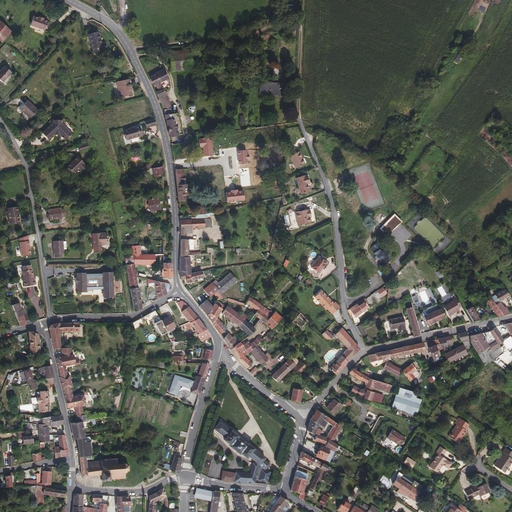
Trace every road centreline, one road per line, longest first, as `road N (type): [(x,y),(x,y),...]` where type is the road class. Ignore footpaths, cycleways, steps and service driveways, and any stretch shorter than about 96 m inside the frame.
road 1 (track): [(474,326),(435,259),(458,242),(453,233),(414,191),(298,116),(299,0)]
road 2 (tertiary): [(179,288),(168,150),(150,91),(118,30)]
road 3 (residential): [(366,350),(343,311),(333,205),(298,116)]
road 4 (residential): [(49,320),(25,162),(0,118)]
road 5 (track): [(129,49),(200,41),(298,48)]
road 6 (residential): [(366,350),(511,318)]
road 7 (residential): [(71,460),(44,321)]
road 8 (residential): [(49,320),(128,318),(179,288)]
road 9 (tertiary): [(217,353),(185,479)]
